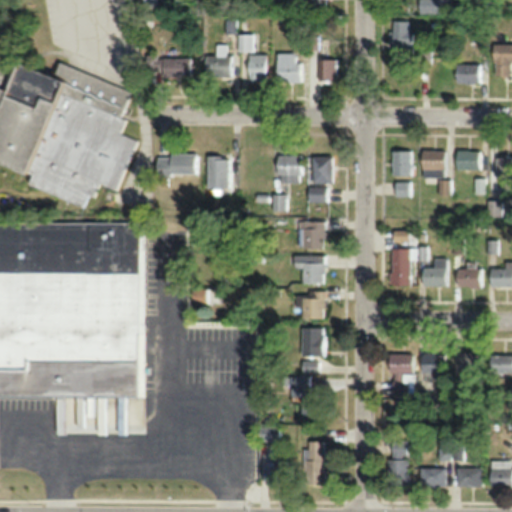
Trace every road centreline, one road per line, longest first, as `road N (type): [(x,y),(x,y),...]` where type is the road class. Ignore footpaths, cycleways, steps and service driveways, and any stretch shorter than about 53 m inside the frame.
road 1 (residential): [(365,511),(365,0)]
road 2 (residential): [(159,124),(511,126)]
road 3 (residential): [(364,328),(511,328)]
